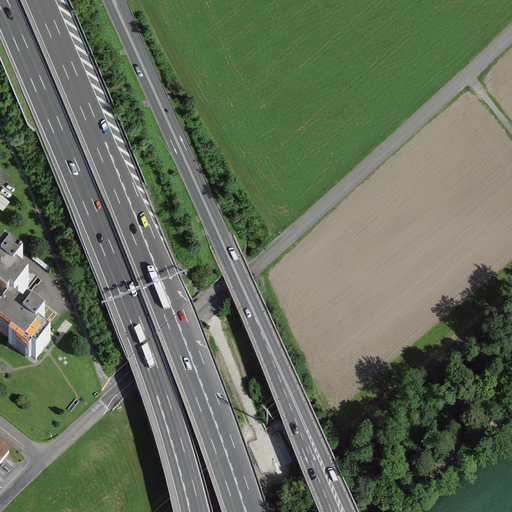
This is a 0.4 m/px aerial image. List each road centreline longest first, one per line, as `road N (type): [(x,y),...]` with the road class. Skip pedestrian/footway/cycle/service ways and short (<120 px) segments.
road 1 (residential): [(42,455),(511,31)]
road 2 (secondary): [(349,511),(119,0)]
road 3 (secondary): [(107,0),(332,511)]
road 4 (motorway): [(245,511),(188,349),(40,0)]
road 5 (motorway): [(2,0),(126,295),(194,511)]
